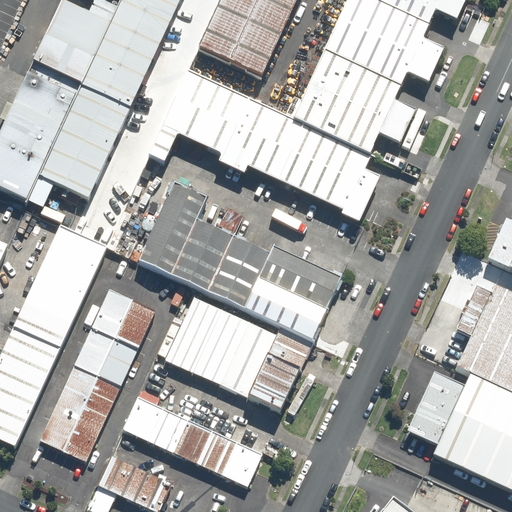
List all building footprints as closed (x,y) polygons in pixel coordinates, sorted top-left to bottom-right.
[(180,0),(124,0),(113,25),(42,182),(89,203),(180,0)] [(223,0),(200,53),(263,81),(299,0),(223,0)] [(349,0),(294,124),(372,159),(381,138),(401,147),(416,113),(397,104),(408,79),(429,88),(444,55),(423,45),(436,16),(456,25),(467,0),(349,0)] [(0,192),(31,207),(42,182),(113,25),(63,3),(0,144),(0,192)] [(294,124),(187,76),(149,160),(165,167),(179,138),(348,213),(372,159),(294,124)] [(206,201),(174,187),(139,264),(171,279),(196,224),(206,201)] [(488,262),(510,271),(511,265),(511,226),(505,223),(488,262)] [(196,224),(171,279),(245,312),(270,257),(196,224)] [(104,250),(59,230),(0,361),(0,442),(15,449),(104,250)] [(270,257),(245,312),(314,342),(341,281),(273,251),(270,257)] [(511,294),(495,286),(490,296),(472,287),(452,331),(471,340),(456,371),(511,396),(511,294)] [(154,313),(110,293),(41,446),(86,466),(154,313)] [(276,336),(194,300),(165,363),(247,400),(248,400),(276,336)] [(310,351),(276,336),(248,400),(281,415),(310,351)] [(511,396),(470,378),(465,388),(435,374),(408,435),(438,448),(434,458),(511,493),(511,396)] [(258,454),(137,400),(122,433),(243,487),(258,454)] [(160,511),(172,486),(112,459),(98,490),(146,511),(160,511)] [(384,511),(409,511),(394,500),(384,511)]
